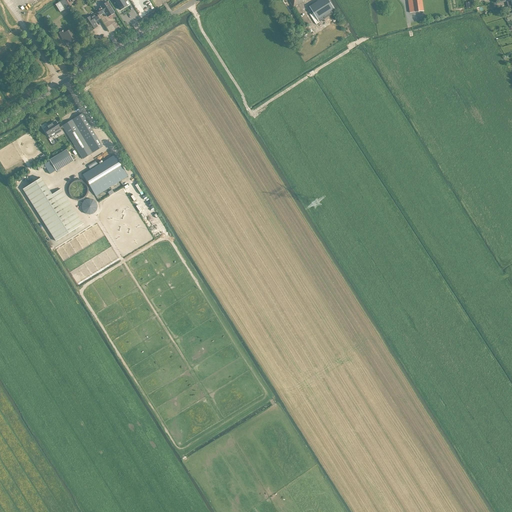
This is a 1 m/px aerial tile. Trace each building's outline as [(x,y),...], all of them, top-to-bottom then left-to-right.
[(62,0),(59,2),(55,4),(60,12),(64,10),(71,5),(68,0),(62,0)] [(128,5),(125,1),(127,0),(111,0),(116,7),(118,6),(120,9),(128,5)] [(329,0),(319,0),(309,7),(318,20),(319,22),(326,18),(333,14),(331,11),(335,9),(329,0)] [(422,0),(408,0),(410,13),(424,11),(422,0)] [(114,13),(114,12),(108,2),(100,6),(101,7),(96,10),(99,15),(104,12),(107,17),(111,14),(111,15),(112,14),(113,14),(113,13),(114,13)] [(90,31),(91,30),(91,31),(92,31),(93,30),(93,29),(94,29),(97,26),(94,22),(99,19),(96,14),(91,17),(90,16),(83,20),(90,31)] [(71,28),(65,32),(64,29),(58,32),(64,41),(67,40),(70,44),(74,42),(73,42),(74,41),(77,39),(71,28)] [(62,125),(82,157),(102,146),(96,137),(96,136),(82,113),(62,125)] [(55,121),(43,128),(48,136),(49,136),(50,138),(61,131),(60,129),(55,121)] [(67,149),(50,160),(56,171),(73,160),(67,149)] [(115,155),(82,174),(96,196),(128,176),(126,173),(115,155)] [(41,177),(23,189),(56,241),(83,224),(61,188),(52,194),(41,177)] [(88,190),(88,188),(87,186),(86,185),(85,183),(84,182),(82,181),(80,181),(78,180),(76,181),(74,181),(73,182),(71,183),(70,184),(69,186),(68,188),(68,190),(68,192),(69,194),(70,196),(71,197),(72,198),(74,199),(76,200),(77,200),(79,200),(81,199),(83,199),(84,197),(86,196),(87,194),(87,192),(88,190)] [(82,203),(81,207),(83,211),(86,214),(90,215),(94,213),(97,210),(97,206),(96,202),(93,199),(89,199),(85,200),(82,203)]
